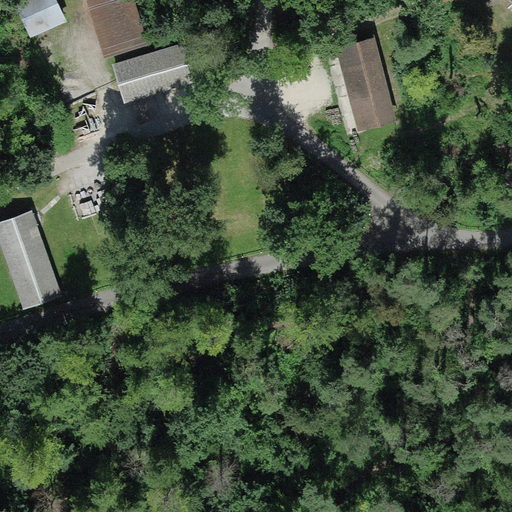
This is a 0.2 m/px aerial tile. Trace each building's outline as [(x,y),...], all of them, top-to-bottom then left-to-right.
[(58,7),(56,0),(10,0),(17,20),(58,7)] [(125,0),(95,0),(103,40),(132,34),(125,0)] [(107,55),(116,89),(204,67),(195,33),(107,55)] [(350,42),(368,119),(388,115),(369,37),(350,42)] [(0,208),(0,252),(14,299),(49,288),(22,202),(0,208)]
